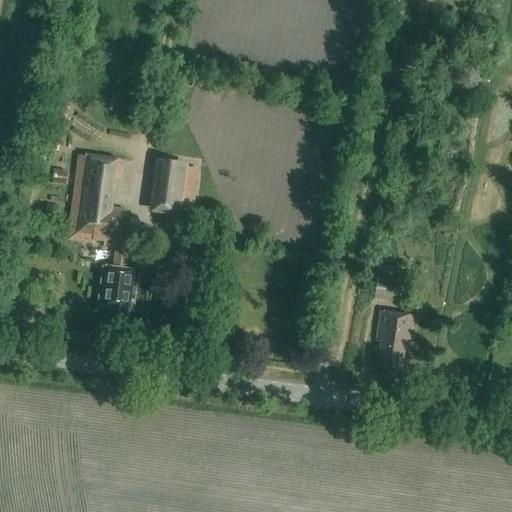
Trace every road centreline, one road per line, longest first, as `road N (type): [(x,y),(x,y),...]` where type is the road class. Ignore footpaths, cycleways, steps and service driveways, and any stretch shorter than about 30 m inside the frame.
road 1 (tertiary): [(511,423),(0,354)]
road 2 (track): [(318,397),(397,0)]
